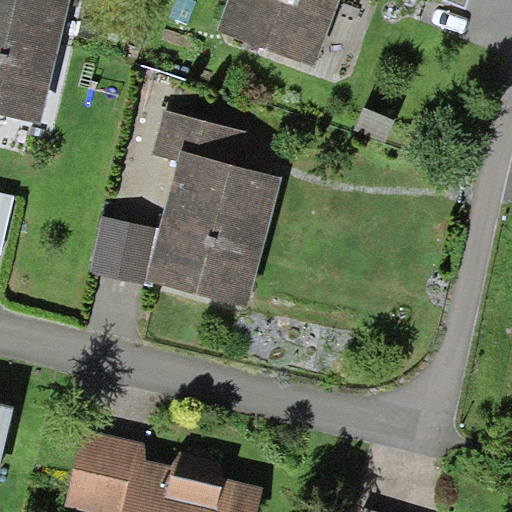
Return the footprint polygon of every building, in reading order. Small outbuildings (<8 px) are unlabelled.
[(0,0),(0,109),(47,120),(73,0),(0,0)] [(228,0),(219,28),(309,57),(327,0),(228,0)] [(176,149),(215,158),(224,119),(163,106),(155,145),(176,149)] [(176,149),(148,280),(242,300),(271,169),(215,158),(176,149)] [(96,218),(88,268),(133,275),(141,225),(96,218)] [(62,503),(103,511),(112,511),(124,459),(128,443),(78,433),(62,503)] [(112,511),(234,511),(241,485),(124,459),(112,511)]
